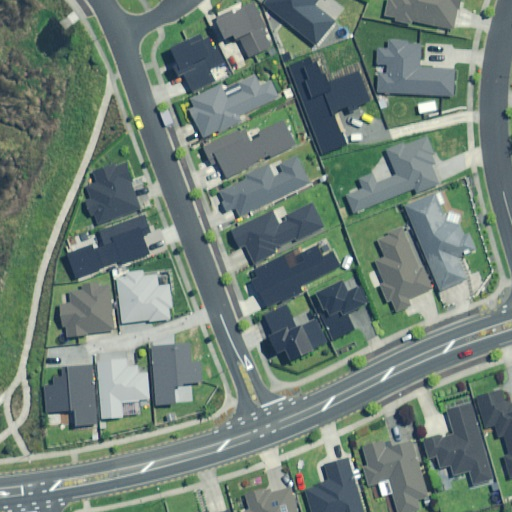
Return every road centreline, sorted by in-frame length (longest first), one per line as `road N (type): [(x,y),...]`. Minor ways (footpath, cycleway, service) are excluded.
road 1 (residential): [(264,433),(115,34)]
road 2 (secondary): [(511,323),(264,433)]
road 3 (secondary): [(264,433),(157,467),(34,492)]
road 4 (residential): [(511,5),(492,111),(511,224)]
